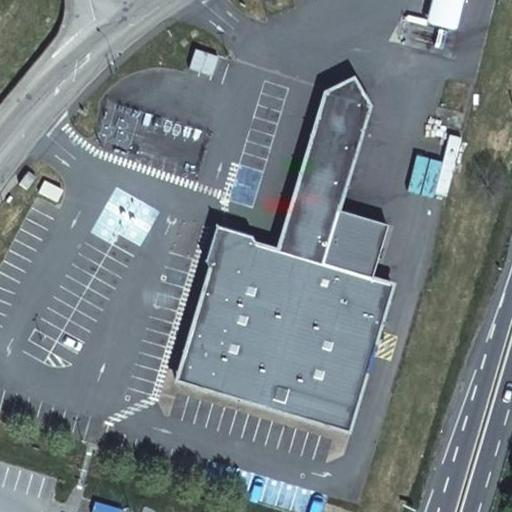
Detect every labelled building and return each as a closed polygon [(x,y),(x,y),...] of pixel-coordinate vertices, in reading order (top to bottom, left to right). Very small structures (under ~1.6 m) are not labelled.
[(432,0),(427,25),(456,32),(464,0),(432,0)] [(369,106),(324,93),(277,252),(250,244),(250,247),(235,254),(214,264),(211,263),(182,362),(196,387),(330,428),(353,414),(386,306),(372,280),(370,280),(387,226),(337,211),(369,106)] [(250,247),(250,244),(228,237),(220,235),(211,263),(214,264),(250,247)] [(372,280),(386,306),(392,286),(372,280)] [(196,387),(182,362),(176,381),(196,387)] [(347,433),(353,414),(330,428),(347,433)]
